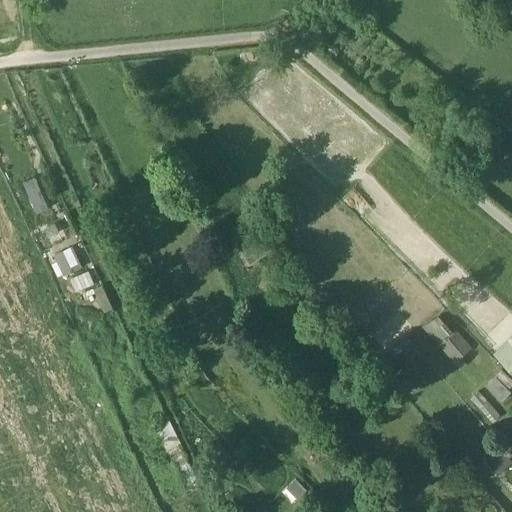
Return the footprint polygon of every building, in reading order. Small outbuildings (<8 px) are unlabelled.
[(33,175),(20,179),(30,211),(43,206),(33,175)] [(233,240),(247,262),(263,252),(249,230),(233,240)] [(51,252),(61,275),(81,267),(71,244),(51,252)] [(68,276),(73,289),(91,283),(86,269),(68,276)] [(453,360),(468,346),(435,311),(420,325),(453,360)] [(511,338),(496,354),(511,370),(511,338)] [(393,353),(406,370),(421,359),(408,342),(393,353)] [(494,472),(510,464),(502,451),(487,459),(494,472)]
